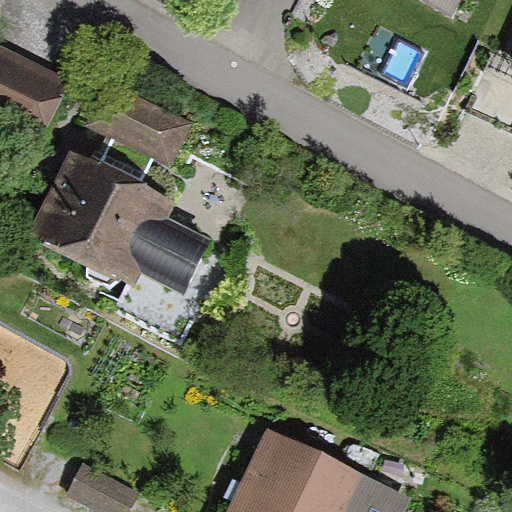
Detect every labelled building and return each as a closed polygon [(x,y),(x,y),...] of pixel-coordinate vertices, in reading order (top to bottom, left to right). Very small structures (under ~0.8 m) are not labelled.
[(417,0),(452,19),(461,0),(417,0)] [(511,57),(480,41),(450,102),(511,133),(511,57)] [(0,125),(36,142),(68,75),(0,43),(0,125)] [(30,234),(127,284),(115,307),(183,345),(232,250),(167,218),(175,199),(141,183),(154,158),(170,166),(191,123),(111,82),(88,126),(113,139),(99,163),(70,151),(30,234)] [(224,511),(406,511),(413,498),(266,427),(224,511)] [(55,498),(75,511),(121,511),(132,497),(80,462),(55,498)]
